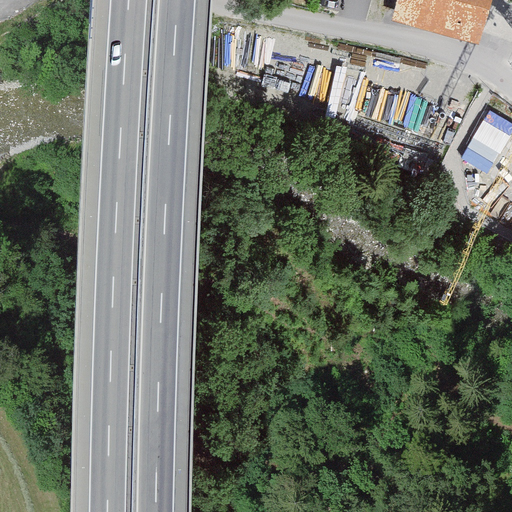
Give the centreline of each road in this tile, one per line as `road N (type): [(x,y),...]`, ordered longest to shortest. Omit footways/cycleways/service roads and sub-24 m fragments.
road 1 (motorway): [(156,511),(178,0)]
road 2 (motorway): [(129,0),(108,511)]
road 3 (residential): [(290,16),(511,124)]
